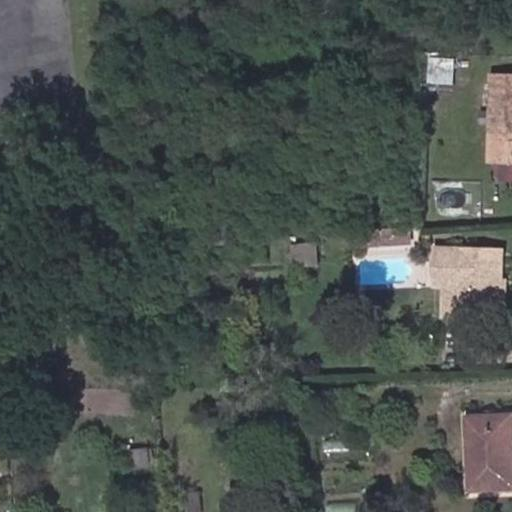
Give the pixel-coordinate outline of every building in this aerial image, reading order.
[(511,71),(504,72),(501,162),(510,162),(511,162),(511,71)] [(425,200),(434,200),(434,187),(426,188),(425,200)] [(393,202),(425,200),(426,188),(392,189),(393,202)] [(454,290),(511,287),(511,250),(444,252),(445,280),(454,280),(454,290)] [(482,302),(511,301),(511,287),(454,290),(455,316),(483,315),(482,302)] [(511,314),(511,301),(482,302),(483,315),(511,314)] [(331,397),(374,395),(374,382),(330,384),(331,397)] [(481,486),(511,484),(511,411),(477,414),(481,486)]
